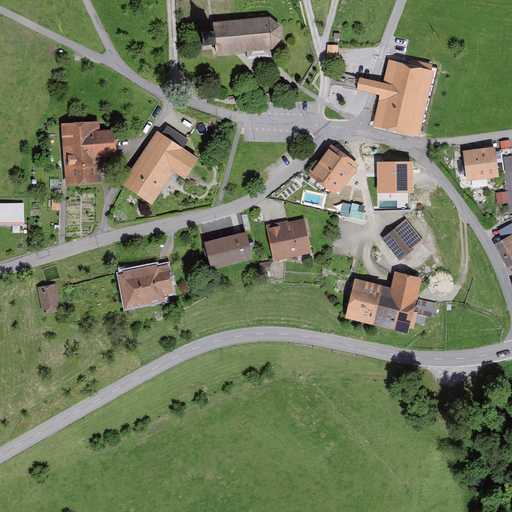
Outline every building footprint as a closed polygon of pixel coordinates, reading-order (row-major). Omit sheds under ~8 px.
[(272,20),(214,24),(216,56),(273,51),(280,48),(283,41),(283,31),(280,24),(272,20)] [(442,73),(390,59),(373,125),(425,138),(442,73)] [(192,110),(181,126),(191,132),(202,117),(192,110)] [(95,124),(63,127),(68,186),(100,184),(98,160),(119,159),(117,132),(96,133),(95,124)] [(121,184),(137,196),(174,144),(158,133),(121,184)] [(510,211),(511,210),(511,140),(502,142),(507,188),(497,190),(498,202),(508,201),(510,211)] [(357,165),(332,146),(311,174),(336,192),(357,165)] [(496,149),(465,153),(468,182),(499,178),(496,149)] [(411,163),(379,164),(379,192),(412,191),(411,163)] [(23,204),(0,204),(0,220),(24,220),(23,204)] [(306,222),(268,230),(275,264),(313,256),(306,222)] [(407,222),(384,239),(401,261),(423,243),(407,222)] [(247,233),(206,243),(213,272),(253,262),(247,233)] [(511,237),(494,246),(507,270),(511,268),(511,237)] [(169,263),(122,271),(128,309),(176,301),(169,263)] [(392,288),(355,280),(346,319),(411,334),(424,280),(396,274),(392,288)] [(58,285),(38,289),(42,312),(62,308),(58,285)]
